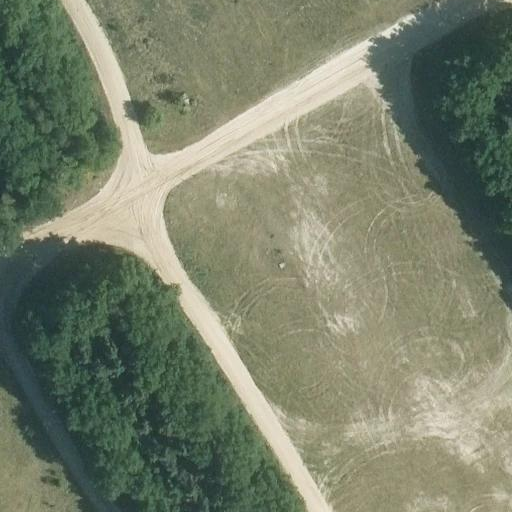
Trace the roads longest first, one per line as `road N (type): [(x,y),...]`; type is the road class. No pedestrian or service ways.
road 1 (track): [(74,0),(111,74),(158,252),(318,511)]
road 2 (track): [(139,192),(475,0)]
road 3 (track): [(107,511),(0,330)]
road 4 (track): [(139,192),(52,239),(0,255)]
